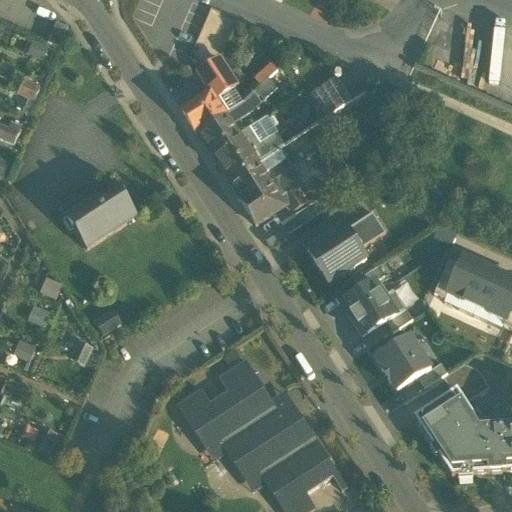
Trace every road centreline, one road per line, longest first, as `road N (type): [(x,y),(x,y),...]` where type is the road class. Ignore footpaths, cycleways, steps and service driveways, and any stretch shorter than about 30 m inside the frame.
road 1 (residential): [(81,0),(418,511)]
road 2 (track): [(511,132),(369,68),(328,39)]
